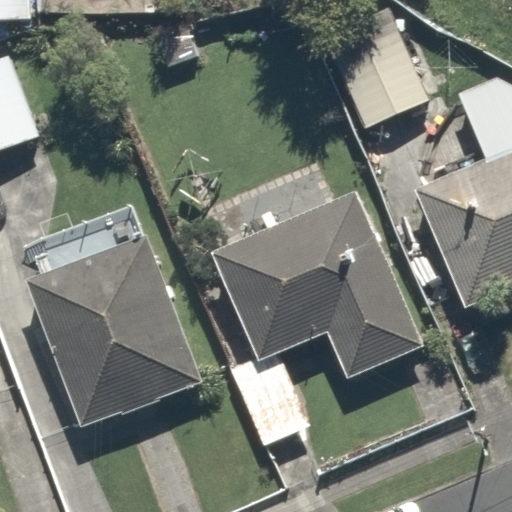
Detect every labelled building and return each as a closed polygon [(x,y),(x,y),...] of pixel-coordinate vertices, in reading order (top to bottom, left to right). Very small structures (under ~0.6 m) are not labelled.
[(40,0),(0,0),(0,33),(42,32),(40,0)] [(12,49),(0,54),(0,160),(53,135),(12,49)] [(493,170),(421,202),(473,322),(511,304),(511,81),(464,103),(493,170)] [(428,349),(366,204),(222,265),(266,369),(294,358),(335,340),(352,381),(428,349)] [(139,214),(20,264),(86,422),(205,372),(139,214)] [(294,358),(266,369),(238,382),(270,458),(326,435),(294,358)]
